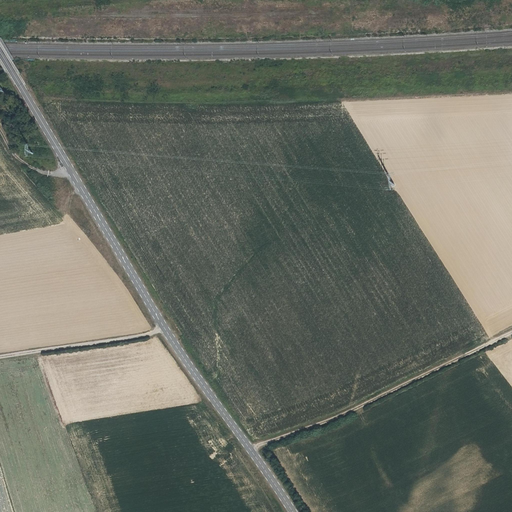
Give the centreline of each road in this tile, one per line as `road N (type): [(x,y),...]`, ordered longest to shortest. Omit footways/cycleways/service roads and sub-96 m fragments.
road 1 (tertiary): [(290,511),(165,327),(0,50)]
road 2 (track): [(250,450),(334,420),(511,332)]
road 3 (track): [(0,357),(165,327)]
